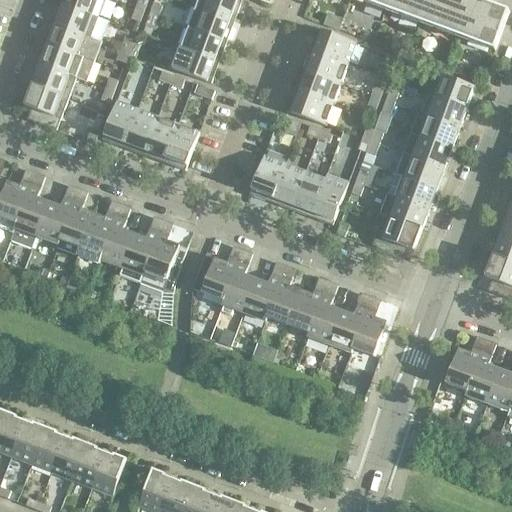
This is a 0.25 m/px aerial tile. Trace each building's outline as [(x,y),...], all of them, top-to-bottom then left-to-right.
[(64,0),(63,5),(98,19),(105,0),(64,0)] [(147,0),(138,0),(135,9),(144,12),(149,1),(147,0)] [(238,0),(199,0),(196,9),(234,23),(242,1),(238,0)] [(356,0),(495,52),(510,13),(494,7),(496,1),(492,0),(356,0)] [(154,2),(149,14),(158,17),(162,6),(154,2)] [(63,5),(55,25),(91,38),(98,19),(63,5)] [(144,12),(135,9),(131,20),(140,23),(144,12)] [(196,9),(189,29),(227,43),(234,23),(196,9)] [(158,17),(149,14),(145,25),(154,28),(158,17)] [(327,15),(324,25),(338,30),(342,20),(327,15)] [(55,25),(48,45),(94,62),(100,42),(55,25)] [(189,29),(181,49),(219,63),(227,43),(189,29)] [(318,30),(310,51),(349,65),(356,44),(318,30)] [(124,38),(120,49),(129,52),(133,41),(124,38)] [(133,41),(129,52),(137,55),(142,44),(133,41)] [(48,45),(40,65),(76,79),(86,83),(94,62),(48,45)] [(129,52),(120,49),(116,61),(125,64),(129,52)] [(181,49),(174,70),(212,84),(219,63),(181,49)] [(310,51),(303,71),(341,85),(349,65),(310,51)] [(129,52),(125,64),(133,67),(137,55),(129,52)] [(396,58),(387,55),(382,66),(391,70),(396,58)] [(435,57),(432,65),(443,69),(446,61),(435,57)] [(401,60),(397,72),(406,75),(410,63),(401,60)] [(40,65),(33,86),(68,99),(76,79),(40,65)] [(469,79),(472,72),(459,67),(456,74),(469,79)] [(303,71),(295,91),(333,106),(341,85),(303,71)] [(174,76),(162,72),(159,81),(170,85),(174,76)] [(174,76),(170,85),(182,89),(185,81),(174,76)] [(379,76),(371,96),(380,100),(388,80),(379,76)] [(443,76),(436,96),(467,109),(474,88),(443,76)] [(109,78),(105,90),(114,93),(118,82),(109,78)] [(35,110),(31,122),(57,131),(68,99),(33,86),(25,107),(35,110)] [(215,92),(204,87),(201,96),(212,100),(215,92)] [(114,93),(105,90),(101,101),(110,104),(114,93)] [(390,90),(386,102),(395,105),(399,94),(390,90)] [(295,91),(288,112),(326,127),(333,106),(295,91)] [(421,116),(428,118),(459,129),(467,109),(436,96),(429,94),(421,116)] [(380,100),(371,96),(367,108),(376,111),(380,100)] [(386,102),(381,113),(390,116),(395,105),(386,102)] [(117,103),(103,141),(124,149),(138,111),(117,103)] [(138,111),(124,149),(145,156),(159,118),(138,111)] [(280,116),(277,124),(288,128),(291,120),(280,116)] [(159,118),(145,156),(165,164),(178,126),(159,118)] [(428,118),(421,138),(452,149),(459,129),(428,118)] [(178,126),(165,164),(185,171),(200,134),(178,126)] [(321,131),(310,127),(307,136),(318,140),(321,131)] [(366,127),(362,139),(370,142),(375,131),(366,127)] [(90,131),(86,142),(94,145),(99,134),(90,131)] [(321,131),(318,140),(329,144),(333,135),(321,131)] [(375,131),(370,142),(379,145),(384,134),(375,131)] [(405,155),(413,158),(444,169),(452,149),(421,138),(413,135),(405,155)] [(358,150),(360,151),(366,153),(370,142),(362,139),(358,150)] [(370,142),(366,153),(375,157),(379,145),(370,142)] [(398,175),(406,178),(437,189),(444,169),(413,158),(405,155),(398,175)] [(264,157),(250,195),(272,203),(278,188),(286,165),(264,157)] [(278,188),(272,203),(292,211),(306,173),(286,165),(278,188)] [(8,182),(0,202),(0,218),(16,224),(15,229),(36,175),(26,171),(20,187),(8,182)] [(360,171),(355,182),(364,186),(368,175),(360,171)] [(306,173),(292,211),(312,218),(325,180),(306,173)] [(36,175),(15,229),(37,237),(50,203),(38,199),(45,178),(36,175)] [(325,180),(312,218),(333,226),(349,184),(327,175),(325,180)] [(390,195),(398,198),(429,210),(437,189),(406,178),(398,175),(390,195)] [(355,182),(351,194),(360,197),(364,186),(355,182)] [(50,203),(37,237),(58,245),(79,190),(69,187),(61,207),(50,203)] [(79,190),(58,245),(59,245),(61,242),(63,242),(81,249),(94,214),(82,210),(88,194),(79,190)] [(382,216),(390,219),(421,231),(429,210),(398,198),(390,195),(382,216)] [(94,214),(81,249),(78,256),(100,264),(101,261),(121,206),(112,202),(105,219),(94,214)] [(121,206),(101,261),(122,270),(135,235),(123,230),(131,210),(121,206)] [(511,217),(508,216),(500,237),(511,241),(511,217)] [(135,235),(122,270),(144,278),(165,222),(154,218),(146,239),(135,235)] [(376,236),(372,248),(399,258),(404,247),(414,251),(421,231),(390,219),(383,238),(376,236)] [(165,222),(144,278),(146,273),(167,281),(180,246),(168,242),(173,226),(165,222)] [(349,227),(340,223),(336,235),(345,238),(349,227)] [(511,241),(500,237),(494,256),(509,262),(511,263),(511,241)] [(202,294),(223,302),(243,251),(233,248),(227,264),(215,259),(202,294)] [(243,251),(223,302),(221,307),(244,315),(257,280),(245,276),(253,255),(243,251)] [(496,282),(492,293),(511,300),(511,263),(509,262),(494,256),(486,278),(496,282)] [(257,280),(244,315),(265,323),(267,318),(286,267),(276,264),(268,285),(257,280)] [(286,267),(267,318),(288,326),(301,291),(289,287),(295,271),(286,267)] [(46,271),(37,268),(33,276),(42,280),(46,271)] [(62,278),(60,284),(67,287),(69,281),(62,278)] [(301,291),(288,326),(309,334),(329,283),(319,279),(313,296),(301,291)] [(329,283),(309,334),(307,338),(329,346),(342,312),(331,307),(338,287),(329,283)] [(99,291),(90,287),(88,294),(97,298),(99,291)] [(342,312),(329,346),(351,354),(371,299),(362,295),(354,316),(342,312)] [(371,299),(351,354),(351,355),(353,350),(374,358),(387,323),(375,319),(381,303),(371,299)] [(446,385),(467,393),(468,393),(469,390),(487,343),(477,339),(471,355),(459,350),(446,385)] [(468,393),(467,393),(465,397),(488,406),(501,371),(489,366),(496,346),(487,343),(469,390),(468,393)] [(269,348),(265,360),(274,363),(278,351),(269,348)] [(511,374),(501,371),(488,406),(510,414),(511,409),(511,408),(511,374)] [(6,413),(0,427),(0,452),(11,457),(26,420),(6,413)] [(26,420),(11,457),(32,465),(46,428),(26,420)] [(457,420),(452,430),(459,433),(464,422),(457,420)] [(46,428),(32,465),(52,473),(66,436),(46,428)] [(66,436),(52,473),(72,481),(86,444),(66,436)] [(86,444),(72,481),(92,489),(106,452),(86,444)] [(106,452),(92,489),(113,497),(127,460),(106,452)] [(153,470),(138,508),(149,511),(160,511),(174,478),(153,470)] [(174,478),(160,511),(183,511),(194,486),(174,478)] [(194,486),(183,511),(207,511),(214,494),(194,486)] [(0,487),(0,495),(8,499),(11,492),(0,487)] [(214,494),(207,511),(230,511),(235,502),(214,494)] [(29,499),(26,506),(37,511),(40,503),(29,499)] [(235,502),(230,511),(253,511),(255,510),(235,502)] [(40,503),(37,511),(40,511),(49,511),(51,507),(40,503)]
